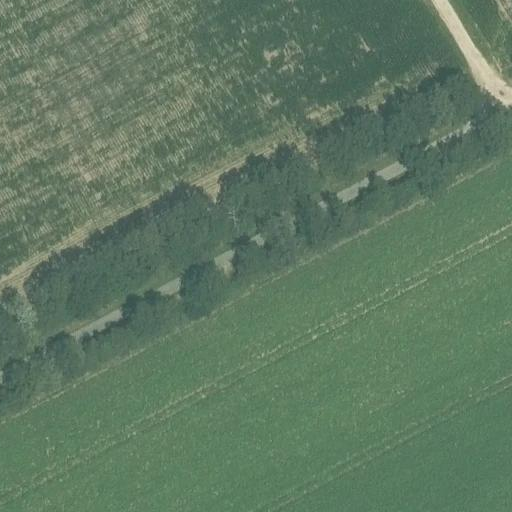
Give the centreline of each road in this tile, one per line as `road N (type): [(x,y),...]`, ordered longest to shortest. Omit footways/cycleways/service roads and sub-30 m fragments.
road 1 (unclassified): [(0,373),(239,243),(511,111)]
road 2 (track): [(508,112),(434,0)]
